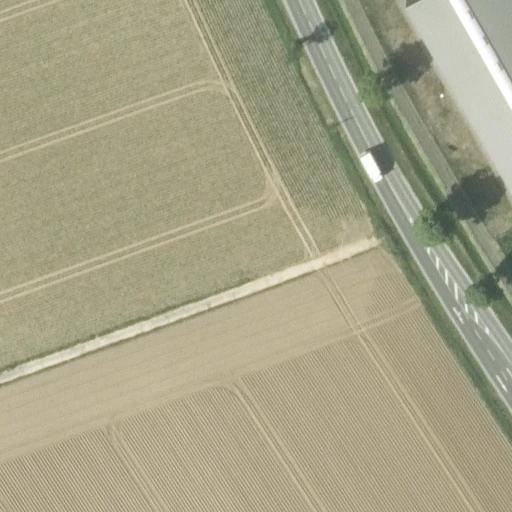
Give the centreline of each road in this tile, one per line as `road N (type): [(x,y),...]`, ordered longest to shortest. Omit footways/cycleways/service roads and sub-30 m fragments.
road 1 (secondary): [(511,379),(376,162),(299,0)]
road 2 (track): [(378,245),(0,380)]
